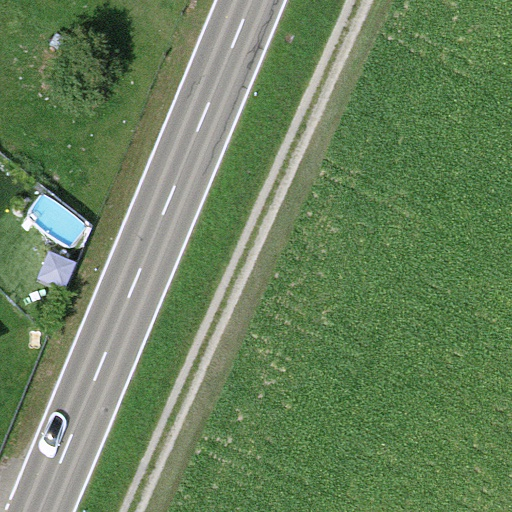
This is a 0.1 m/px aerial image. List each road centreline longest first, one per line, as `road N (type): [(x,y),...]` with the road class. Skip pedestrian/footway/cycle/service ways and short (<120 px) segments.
road 1 (track): [(361,0),(133,511)]
road 2 (secondary): [(42,511),(255,0)]
